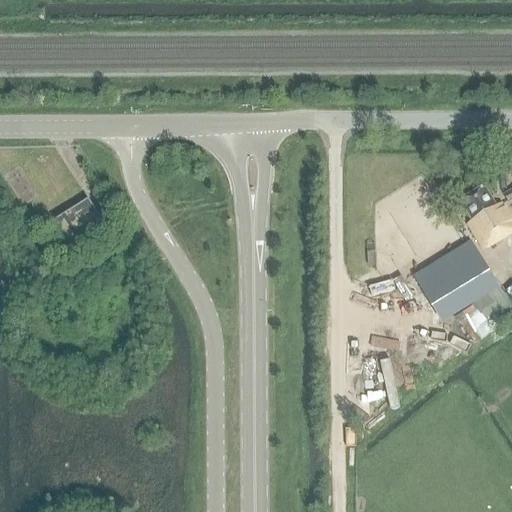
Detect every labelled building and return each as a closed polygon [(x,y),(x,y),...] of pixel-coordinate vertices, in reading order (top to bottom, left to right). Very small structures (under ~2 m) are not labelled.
[(471,223),(467,225),(480,245),(484,250),(511,232),(511,225),(499,205),(495,208),(483,189),(459,204),(471,223)] [(105,227),(88,200),(54,222),(71,249),(105,227)] [(467,240),(413,274),(438,315),(492,281),(467,240)] [(506,297),(495,279),(438,316),(449,334),(506,297)] [(360,443),(381,423),(373,416),(353,436),(360,443)]
